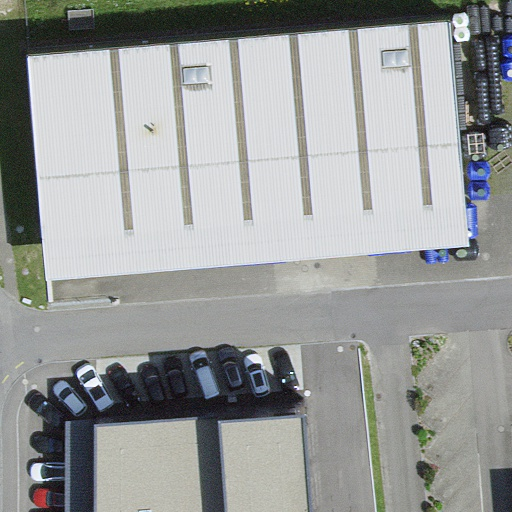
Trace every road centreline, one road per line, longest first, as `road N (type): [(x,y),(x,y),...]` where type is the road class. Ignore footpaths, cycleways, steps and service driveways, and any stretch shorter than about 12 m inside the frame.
road 1 (residential): [(0,342),(380,308)]
road 2 (residential): [(380,308),(402,511)]
road 3 (residential): [(380,308),(511,298)]
